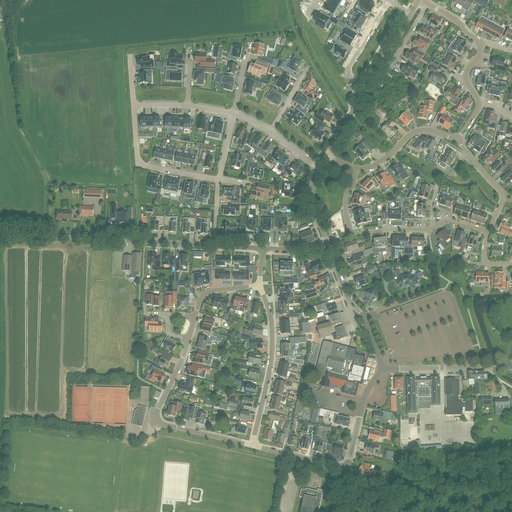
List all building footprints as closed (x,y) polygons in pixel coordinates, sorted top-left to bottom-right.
[(331,0),(328,5),(337,10),(340,5),(331,0)] [(368,0),(368,1),(367,0),(359,0),(355,8),(362,12),(364,9),(370,12),(370,13),(373,8),(374,7),(372,6),(374,4),(368,0)] [(455,0),(454,2),(457,4),(455,7),(460,10),(462,8),(467,11),(469,8),(473,1),(471,0),(455,0)] [(328,5),(325,11),(331,14),(333,16),(337,10),(328,5)] [(352,11),(349,16),(363,24),(364,23),(365,23),(367,20),(366,20),(367,19),(364,17),(360,15),(362,12),(355,8),(353,12),(352,11)] [(318,15),(314,20),(318,22),(317,25),(323,29),(324,28),(325,25),(326,25),(326,24),(328,21),(332,23),(336,26),(339,22),(332,18),(329,17),(324,13),(321,17),(319,15),(318,15)] [(348,21),(345,25),(346,25),(352,29),(354,26),(357,28),(360,30),(361,29),(362,29),(363,26),(363,24),(349,16),(347,20),(348,21)] [(441,18),(439,20),(432,16),(429,22),(436,26),(434,29),(438,31),(440,32),(442,27),(446,21),(441,18)] [(480,30),(485,19),(481,17),(475,27),(480,30)] [(485,32),(490,22),(485,19),(480,30),(485,32)] [(490,35),(495,25),(490,22),(485,32),(490,35)] [(344,29),(346,31),(344,35),(354,41),(357,36),(355,34),(351,32),(352,29),(346,25),(344,29)] [(495,37),(500,27),(495,25),(490,35),(495,37)] [(438,31),(434,29),(432,28),(430,30),(423,26),(423,27),(422,27),(421,28),(422,29),(420,32),(429,37),(431,34),(435,36),(438,31)] [(500,27),(495,37),(499,40),(505,30),(500,27)] [(340,38),(338,42),(345,46),(347,44),(348,45),(350,47),(354,41),(344,35),(342,39),(340,38)] [(455,40),(453,43),(463,50),(466,44),(465,44),(463,42),(465,39),(460,36),(458,35),(455,40)] [(426,49),(430,43),(420,37),(418,40),(416,39),(413,44),(422,50),(423,49),(424,47),(426,49)] [(336,42),(333,47),(337,49),(334,53),(335,53),(335,54),(334,55),(337,57),(338,55),(343,58),(347,52),(346,51),(343,49),(344,47),(336,42)] [(453,43),(448,51),(453,54),(455,52),(458,54),(460,55),(463,50),(453,43)] [(254,52),(253,55),(261,57),(265,57),(265,55),(262,54),(264,46),(256,44),(255,47),(254,47),(253,52),(254,52)] [(239,59),(242,48),(241,48),(241,47),(238,46),(238,47),(235,46),(233,55),(228,54),(227,59),(233,61),(234,57),(239,59)] [(421,60),(424,55),(413,49),(411,52),(408,51),(405,57),(414,63),(417,58),(421,60)] [(447,51),(444,56),(448,58),(446,60),(454,65),(456,61),(452,58),(451,57),(453,54),(453,55),(453,54),(448,51),(447,50),(447,51)] [(200,67),(214,68),(214,61),(206,60),(206,55),(204,55),(204,54),(200,53),(200,55),(196,55),(196,56),(195,56),(194,61),(195,61),(195,63),(200,63),(200,67)] [(166,62),(165,67),(171,68),(171,64),(176,64),(182,65),(182,61),(182,60),(183,57),(179,57),(179,55),(171,54),(171,55),(167,55),(166,62)] [(301,63),(302,63),(301,62),(298,61),(300,59),(294,55),(291,60),(292,61),(290,65),(284,61),(284,62),(283,64),(282,64),(280,67),(286,70),(287,68),(295,72),(295,73),(296,72),(298,69),(299,66),(301,63)] [(143,58),(137,58),(138,65),(142,65),(142,68),(147,68),(153,67),(153,61),(150,61),(149,56),(143,56),(143,58)] [(506,73),(508,66),(503,65),(504,61),(493,58),(493,59),(492,59),(492,61),(492,62),(491,66),(496,67),(495,71),(506,73)] [(441,61),(438,66),(445,70),(446,67),(451,70),(454,65),(446,60),(445,63),(441,61)] [(251,64),(249,72),(255,74),(254,75),(259,77),(261,71),(265,73),(268,66),(257,62),(255,66),(251,64)] [(224,70),(223,76),(225,76),(229,77),(230,74),(235,76),(238,66),(229,64),(228,71),(224,70)] [(401,71),(406,74),(404,76),(408,78),(412,72),(416,75),(419,70),(412,66),(409,64),(408,67),(404,65),(401,71)] [(429,78),(428,80),(433,83),(434,81),(439,84),(443,77),(436,73),(438,69),(432,66),(429,70),(432,73),(429,78)] [(204,81),(205,81),(205,75),(204,75),(204,73),(209,73),(209,69),(202,68),(202,72),(195,72),(194,75),(193,75),(193,80),(194,80),(194,81),(200,82),(200,80),(203,81),(203,82),(204,82),(204,81)] [(140,78),(139,78),(139,84),(148,83),(148,76),(152,76),(151,69),(142,70),(143,74),(140,74),(140,78)] [(166,69),(165,77),(170,77),(170,81),(181,82),(181,79),(182,79),(183,75),(182,75),(182,74),(177,74),(172,74),(173,70),(166,69)] [(478,76),(476,86),(483,87),(484,85),(485,80),(488,80),(489,77),(490,73),(490,71),(487,70),(484,69),(484,70),(484,71),(480,71),(479,76),(478,76)] [(217,74),(215,81),(221,82),(221,81),(225,82),(223,89),(232,91),(234,82),(224,79),(225,76),(223,76),(217,74)] [(285,92),(289,85),(286,83),(287,81),(288,81),(290,78),(284,74),(281,80),(279,79),(275,85),(285,92)] [(486,87),(486,90),(489,91),(489,93),(488,94),(494,95),(496,87),(497,83),(492,82),(493,78),(492,78),(491,78),(489,77),(488,80),(487,85),(486,87)] [(309,78),(302,89),(307,92),(305,95),(314,100),(317,95),(313,92),(311,91),(315,84),(312,82),(313,81),(309,78)] [(261,89),(263,84),(253,80),(252,84),(246,82),(244,93),(244,94),(247,95),(248,94),(251,95),(252,91),(254,85),(257,85),(256,88),(261,89)] [(496,87),(494,95),(500,97),(500,95),(500,94),(504,95),(505,91),(507,83),(503,82),(502,84),(497,83),(496,87)] [(456,106),(460,99),(457,98),(458,96),(457,95),(460,91),(455,88),(452,91),(448,89),(445,95),(452,100),(450,103),(456,106)] [(274,103),(278,106),(279,105),(282,101),(281,101),(282,100),(275,96),(278,92),(272,89),(268,94),(271,96),(269,101),(270,101),(269,102),(273,104),(274,103)] [(294,102),(296,103),(301,106),(300,109),(302,112),(301,113),(305,115),(308,110),(304,107),(307,101),(304,99),(305,98),(302,97),(302,98),(298,95),(298,96),(297,96),(295,98),(296,98),(294,102)] [(470,107),(467,105),(470,100),(468,99),(468,98),(466,97),(465,97),(462,101),(460,99),(456,106),(454,110),(458,112),(461,108),(467,111),(470,107)] [(432,112),(434,103),(426,102),(425,108),(420,107),(418,118),(426,119),(428,111),(432,112)] [(378,107),(374,111),(382,118),(385,114),(378,107)] [(317,112),(314,118),(323,122),(324,119),(329,122),(333,116),(329,114),(330,112),(330,111),(326,109),(325,109),(324,111),(323,110),(321,114),(317,112)] [(287,114),(285,117),(297,125),(304,116),(296,110),(294,113),(290,110),(289,112),(288,112),(287,112),(287,113),(287,114)] [(492,121),(493,115),(494,112),(487,111),(485,121),(489,121),(488,127),(494,129),(496,122),(492,121)] [(407,126),(413,120),(405,113),(400,119),(407,126)] [(448,129),(453,121),(443,115),(438,123),(448,129)] [(200,117),(198,129),(202,130),(202,132),(206,133),(208,126),(205,125),(206,118),(204,118),(204,117),(201,116),(200,117)] [(153,118),(153,128),(162,128),(163,121),(159,121),(159,118),(153,118)] [(207,133),(207,135),(214,136),(214,138),(220,140),(221,135),(223,123),(220,122),(221,121),(216,120),(215,124),(210,123),(209,122),(209,123),(209,127),(207,133)] [(394,132),(396,131),(392,127),(396,124),(391,120),(388,123),(382,129),(390,136),(392,135),(393,136),(395,133),(394,132)] [(315,128),(310,135),(316,139),(316,140),(317,140),(320,141),(320,140),(321,140),(322,140),(322,139),(322,138),(322,137),(324,133),(321,132),(325,127),(318,123),(315,128)] [(497,129),(495,137),(498,137),(499,137),(499,136),(502,137),(502,136),(505,136),(505,135),(507,126),(507,124),(501,123),(500,130),(497,129)] [(238,144),(244,146),(249,134),(245,133),(247,130),(246,130),(245,129),(243,128),(242,128),(240,127),(237,135),(238,135),(237,138),(240,139),(238,144)] [(473,149),(480,140),(481,138),(476,134),(477,133),(474,131),(470,137),(472,139),(469,144),(474,148),(473,149)] [(246,143),(251,147),(256,151),(258,148),(256,147),(262,139),(262,138),(260,136),(259,137),(256,134),(255,136),(251,133),(246,143)] [(423,152),(430,139),(429,141),(423,138),(422,140),(419,139),(414,148),(418,151),(419,149),(423,152)] [(481,138),(480,140),(473,149),(479,153),(483,148),(485,150),(491,142),(488,140),(487,142),(481,138)] [(430,139),(423,152),(425,148),(430,151),(428,154),(432,156),(438,147),(435,145),(436,143),(430,139)] [(367,148),(370,145),(365,140),(362,143),(362,144),(360,146),(360,145),(354,151),(363,160),(369,154),(365,150),(367,148)] [(258,148),(256,151),(252,156),(255,158),(258,153),(262,157),(265,153),(268,155),(274,147),(271,145),(271,144),(270,143),(269,144),(269,143),(264,148),(260,145),(258,148)] [(173,151),(169,151),(170,147),(167,147),(166,150),(163,149),(163,146),(161,145),(160,149),(155,148),(153,157),(173,161),(174,152),(175,152),(176,148),(173,148),(173,151)] [(444,152),(442,155),(444,156),(453,161),(456,155),(454,154),(451,152),(453,150),(446,146),(443,151),(444,152)] [(175,162),(194,165),(196,156),(197,156),(197,152),(195,152),(194,156),(190,155),(191,151),(188,151),(188,154),(184,154),(185,150),(182,150),(181,153),(177,152),(175,162)] [(275,160),(278,163),(284,155),(282,153),(282,152),(279,150),(279,151),(278,151),(277,152),(275,150),(266,161),(271,165),(275,160)] [(492,163),(500,155),(495,151),(491,155),(489,152),(483,158),(488,163),(489,161),(492,163)] [(212,163),(213,159),(212,159),(212,158),(208,157),(209,154),(203,153),(201,160),(205,161),(204,165),(204,167),(205,167),(205,168),(209,169),(209,168),(210,168),(211,163),(212,163)] [(234,155),(232,166),(239,168),(240,164),(241,159),(245,159),(246,154),(241,153),(240,156),(234,155)] [(439,158),(436,164),(441,167),(443,163),(447,166),(449,167),(453,161),(444,156),(442,155),(441,154),(439,158)] [(284,155),(278,163),(280,165),(277,169),(282,173),(290,163),(288,161),(289,159),(288,159),(289,158),(286,155),(286,156),(284,155)] [(498,163),(492,169),(493,170),(492,170),(492,171),(494,173),(495,173),(495,172),(497,174),(500,171),(502,173),(508,167),(504,163),(501,166),(498,163)] [(249,164),(247,170),(251,171),(250,177),(262,180),(262,179),(264,171),(254,169),(255,165),(249,164)] [(289,166),(285,171),(290,175),(292,172),(299,177),(304,170),(303,170),(303,169),(301,168),(300,168),(295,164),(291,168),(289,166)] [(403,181),(404,180),(409,176),(405,171),(402,173),(397,165),(391,169),(398,180),(401,178),(403,181)] [(511,167),(510,166),(505,172),(508,174),(506,175),(502,180),(507,185),(511,179),(511,176),(509,174),(511,171),(511,167)] [(389,188),(395,184),(392,179),(389,181),(384,173),(378,177),(384,186),(387,184),(389,188)] [(155,189),(154,193),(159,194),(161,185),(162,181),(161,181),(157,180),(158,177),(157,177),(157,176),(153,176),(153,177),(150,176),(149,179),(148,179),(148,183),(149,183),(148,188),(155,189)] [(171,193),(173,180),(171,180),(171,179),(168,178),(167,179),(166,179),(165,188),(162,187),(160,193),(164,194),(164,192),(171,193)] [(373,183),(370,180),(369,179),(362,186),(363,187),(362,188),(361,189),(367,193),(367,192),(368,191),(371,188),(372,188),(374,186),(377,189),(380,186),(376,181),(373,183)] [(175,181),(173,180),(171,193),(177,194),(176,196),(180,197),(181,191),(178,190),(179,182),(180,182),(180,181),(179,181),(179,180),(175,180),(175,181)] [(421,191),(430,194),(431,188),(430,187),(426,186),(427,183),(420,181),(417,190),(421,191)] [(189,194),(188,198),(194,199),(195,193),(192,192),(194,184),(191,184),(191,183),(187,182),(186,183),(184,193),(189,194)] [(294,182),(288,182),(282,182),(281,194),(285,194),(285,197),(289,197),(293,198),(293,197),(297,197),(297,196),(298,195),(298,194),(298,193),(298,192),(297,191),(298,189),(293,189),(294,182)] [(201,195),(197,194),(196,202),(202,203),(203,198),(207,199),(207,198),(208,198),(209,193),(208,193),(209,188),(207,188),(207,187),(207,186),(203,185),(203,186),(202,186),(202,190),(201,195)] [(262,199),(263,194),(268,195),(270,187),(258,185),(257,189),(253,188),(252,196),(258,197),(258,198),(262,199)] [(428,199),(430,194),(421,191),(417,190),(411,188),(409,191),(420,194),(419,197),(428,199)] [(224,197),(227,197),(227,200),(232,201),(232,204),(239,204),(247,205),(247,199),(239,199),(239,194),(235,193),(235,190),(225,189),(224,192),(223,195),(224,196),(224,197)] [(370,196),(366,194),(365,193),(363,197),(366,198),(370,201),(373,202),(374,199),(372,198),(372,197),(370,196)] [(355,194),(354,199),(353,199),(352,204),(353,204),(361,206),(363,196),(359,195),(355,194)] [(439,195),(437,201),(440,202),(440,204),(439,204),(445,206),(448,198),(449,194),(446,194),(445,197),(442,196),(439,195)] [(396,211),(396,220),(397,220),(397,221),(400,221),(400,220),(402,220),(402,218),(402,216),(405,216),(405,213),(405,201),(405,198),(402,199),(402,203),(401,211),(399,211),(399,209),(398,208),(396,208),(396,209),(396,211)] [(448,198),(445,206),(451,208),(454,200),(448,198)] [(230,208),(224,208),(223,211),(223,212),(223,213),(223,214),(223,215),(235,216),(235,211),(240,211),(240,205),(230,204),(230,208)] [(110,217),(116,217),(116,224),(123,223),(127,222),(127,223),(132,223),(131,213),(127,213),(127,212),(120,213),(120,214),(117,214),(117,205),(110,205),(110,217)] [(461,216),(464,207),(457,205),(454,214),(461,217),(462,216),(461,216),(462,216),(461,216)] [(83,206),(83,214),(88,214),(88,216),(93,216),(94,207),(83,206)] [(360,211),(354,212),(356,218),(365,216),(365,213),(370,211),(372,211),(371,206),(364,207),(365,210),(360,211)] [(462,216),(461,217),(468,219),(471,209),(464,207),(461,216),(462,216),(461,216),(462,216)] [(387,208),(387,211),(390,212),(390,220),(396,220),(396,211),(390,211),(390,209),(390,208),(387,208)] [(478,221),(481,213),(474,210),(471,220),(478,222),(479,221),(478,221)] [(71,218),(71,211),(65,211),(57,211),(57,219),(65,219),(65,218),(71,218)] [(405,213),(405,216),(405,218),(405,219),(406,219),(408,219),(417,220),(418,217),(423,217),(426,217),(427,211),(414,211),(414,214),(417,214),(417,217),(408,216),(408,215),(408,214),(407,213),(405,213)] [(479,221),(478,222),(485,224),(488,215),(481,213),(478,221),(479,221)] [(282,214),(276,214),(276,229),(279,229),(279,231),(281,231),(280,232),(285,232),(285,231),(286,231),(287,225),(288,225),(288,221),(287,221),(287,220),(282,220),(282,214)] [(263,220),(263,231),(265,231),(265,232),(270,232),(270,231),(271,231),(271,223),(274,223),(275,217),(269,216),(269,220),(263,220)] [(365,216),(356,218),(357,225),(372,222),(372,219),(366,220),(365,216)] [(152,221),(152,231),(152,232),(155,232),(155,231),(158,232),(159,226),(163,226),(164,217),(157,217),(156,221),(152,221)] [(165,217),(165,226),(169,226),(169,232),(172,232),(172,233),(175,234),(175,233),(176,233),(176,223),(172,222),(173,218),(165,217)] [(248,220),(248,230),(250,230),(250,231),(255,231),(255,223),(258,223),(259,218),(253,217),(253,220),(248,220)] [(190,233),(190,227),(195,228),(195,219),(188,218),(188,223),(183,223),(183,233),(184,233),(184,234),(187,234),(187,233),(190,233)] [(207,234),(207,230),(208,230),(208,228),(208,224),(204,224),(204,219),(197,219),(196,228),(196,232),(201,232),(200,233),(200,234),(204,234),(203,235),(206,235),(206,234),(207,234)] [(503,234),(510,237),(511,233),(511,227),(510,227),(511,226),(502,221),(499,228),(501,229),(500,233),(503,234)] [(223,229),(222,235),(229,235),(229,232),(236,232),(237,226),(230,225),(230,224),(223,224),(223,225),(222,226),(221,227),(221,228),(222,229),(223,229)] [(442,251),(444,249),(448,246),(445,243),(449,238),(448,237),(449,236),(450,234),(445,229),(437,237),(442,242),(440,244),(438,246),(442,251)] [(300,235),(298,235),(298,231),(293,230),(292,243),(303,244),(304,245),(315,241),(311,231),(300,235)] [(467,239),(464,238),(465,234),(458,231),(455,241),(460,242),(458,247),(464,248),(467,239)] [(468,244),(469,244),(467,250),(470,251),(471,248),(472,249),(471,253),(476,255),(478,249),(475,248),(478,238),(471,235),(468,244)] [(387,237),(381,238),(382,247),(386,247),(386,252),(387,254),(391,254),(391,248),(389,248),(388,240),(387,237)] [(393,248),(391,248),(391,254),(391,256),(394,255),(394,254),(396,254),(396,250),(400,250),(400,247),(400,237),(394,237),(393,240),(393,248)] [(400,237),(400,247),(404,247),(404,250),(404,254),(406,254),(409,254),(409,248),(407,248),(407,244),(407,238),(400,237)] [(375,248),(373,249),(374,256),(379,256),(378,248),(382,247),(381,238),(374,239),(375,248)] [(409,254),(409,259),(410,259),(413,257),(413,255),(414,255),(414,250),(418,251),(419,238),(412,238),(412,248),(409,248),(409,254)] [(419,238),(418,251),(422,251),(422,255),(427,255),(427,249),(427,247),(424,247),(425,238),(419,238)] [(354,254),(365,250),(362,244),(358,246),(356,241),(345,245),(348,253),(352,251),(354,254)] [(503,245),(498,245),(498,249),(493,248),(492,256),(501,256),(502,249),(503,249),(503,245)] [(365,254),(365,252),(357,255),(358,258),(349,261),(352,268),(362,264),(361,261),(365,259),(364,255),(365,254)] [(139,276),(139,272),(140,272),(141,254),(133,253),(133,256),(124,255),(123,270),(131,271),(131,275),(139,276)] [(159,270),(160,262),(156,262),(157,254),(149,253),(148,265),(154,265),(154,270),(153,270),(157,270),(159,270)] [(175,265),(175,258),(175,260),(172,259),(171,259),(171,255),(168,254),(167,254),(165,254),(164,254),(163,265),(170,266),(170,265),(171,265),(171,272),(175,272),(175,265)] [(176,260),(175,272),(174,281),(179,282),(180,271),(182,271),(182,267),(188,267),(188,262),(187,262),(187,256),(180,255),(180,260),(176,260)] [(216,257),(216,266),(220,266),(221,262),(225,263),(231,263),(231,257),(222,257),(217,257),(216,257)] [(235,257),(235,263),(240,263),(245,263),(245,267),(248,267),(249,267),(249,265),(250,258),(249,258),(244,258),(235,257)] [(280,262),(280,271),(285,271),(285,275),(293,275),(293,263),(280,262)] [(304,264),(306,269),(308,274),(314,272),(314,273),(323,269),(320,262),(311,265),(312,267),(310,268),(308,262),(304,264)] [(205,271),(206,273),(201,274),(203,285),(205,284),(205,285),(209,285),(209,284),(210,284),(209,276),(212,276),(212,268),(212,269),(212,270),(205,271)] [(216,270),(215,279),(216,279),(221,279),(230,280),(230,274),(225,274),(220,274),(220,270),(216,270)] [(418,279),(421,272),(416,270),(413,277),(413,276),(412,276),(411,276),(408,274),(405,276),(404,276),(403,276),(402,277),(399,270),(394,272),(398,281),(397,282),(397,283),(397,284),(397,285),(398,285),(400,285),(401,288),(406,286),(407,287),(408,287),(409,287),(410,287),(411,288),(412,288),(413,288),(414,289),(415,286),(416,286),(417,286),(418,285),(418,284),(418,283),(417,282),(418,279)] [(234,274),(234,280),(243,280),(248,280),(249,280),(249,273),(249,271),(248,271),(245,271),(245,275),(240,275),(234,274)] [(476,272),(476,276),(476,282),(481,282),(485,282),(484,287),(488,287),(488,286),(489,274),(485,274),(485,273),(477,273),(476,272)] [(495,273),(495,284),(494,284),(494,288),(499,288),(505,289),(505,276),(502,276),(502,273),(495,273)] [(195,274),(192,275),(191,281),(195,281),(196,287),(197,287),(197,288),(200,287),(200,286),(203,286),(203,285),(201,274),(195,275),(195,274)] [(323,285),(328,283),(325,276),(318,279),(319,282),(306,286),(308,291),(324,285),(323,285)] [(361,286),(370,283),(368,278),(364,279),(363,276),(354,279),(357,288),(358,289),(361,287),(361,286)] [(279,288),(278,288),(278,291),(279,291),(279,294),(281,294),(281,298),(286,298),(290,298),(299,297),(299,296),(293,296),(293,294),(292,294),(292,293),(292,288),(293,288),(293,283),(287,284),(285,284),(284,284),(284,287),(279,287),(279,288)] [(377,304),(380,303),(379,299),(379,298),(376,290),(377,290),(376,286),(371,288),(371,289),(367,291),(366,295),(367,299),(365,299),(367,304),(366,305),(367,305),(367,304),(369,303),(370,306),(377,303),(377,304)] [(326,299),(333,297),(330,289),(321,292),(322,296),(325,296),(326,299)] [(304,294),(299,296),(299,297),(299,298),(305,296),(306,299),(317,295),(315,290),(304,294)] [(154,294),(154,292),(144,291),(143,299),(147,299),(147,305),(153,305),(153,306),(154,294)] [(176,305),(177,293),(166,292),(166,307),(169,307),(169,308),(171,308),(172,307),(173,307),(173,304),(176,305)] [(154,294),(153,306),(159,307),(160,301),(163,301),(164,293),(160,293),(160,294),(154,294)] [(192,301),(191,300),(190,296),(187,297),(187,298),(182,298),(182,297),(181,296),(178,296),(178,301),(179,301),(179,308),(181,308),(181,309),(182,309),(183,309),(184,309),(184,308),(186,308),(187,305),(188,305),(188,304),(189,304),(190,304),(191,303),(192,302),(192,301)] [(230,309),(235,311),(238,311),(240,307),(242,299),(236,297),(234,304),(231,303),(230,309)] [(280,304),(279,304),(279,308),(288,308),(289,308),(289,305),(293,305),(293,304),(293,301),(300,301),(299,298),(299,297),(290,298),(290,301),(288,301),(286,301),(280,302),(280,304)] [(212,305),(214,305),(213,307),(218,308),(217,308),(218,309),(226,311),(229,301),(223,299),(223,300),(221,300),(215,299),(215,301),(213,301),(212,305)] [(242,299),(240,307),(238,311),(247,313),(249,307),(250,302),(247,301),(248,300),(242,299)] [(249,322),(250,315),(254,316),(254,314),(257,315),(258,311),(259,311),(259,310),(260,310),(259,309),(259,308),(260,304),(253,302),(252,307),(249,307),(247,313),(247,314),(246,321),(249,322)] [(335,303),(328,306),(327,303),(315,307),(317,312),(321,311),(322,312),(324,311),(325,314),(337,309),(335,303)] [(288,308),(279,308),(279,312),(280,312),(280,315),(287,314),(288,314),(291,314),(291,318),(297,317),(301,317),(301,313),(294,314),(293,310),(288,310),(288,308)] [(333,326),(342,323),(339,314),(329,317),(331,322),(333,326)] [(203,324),(213,327),(214,323),(220,324),(221,319),(213,317),(213,320),(205,318),(205,319),(204,319),(204,321),(204,322),(204,324),(203,324)] [(161,332),(162,324),(158,323),(158,319),(153,319),(146,319),(146,326),(150,326),(150,331),(161,332)] [(331,322),(330,323),(330,322),(317,326),(321,339),(331,336),(331,333),(333,332),(332,330),(335,329),(337,333),(332,335),(334,340),(337,339),(337,341),(347,337),(342,323),(333,326),(331,322)] [(213,327),(203,324),(202,327),(201,327),(201,329),(202,330),(201,331),(207,332),(207,335),(213,337),(215,331),(211,331),(212,327),(213,327)] [(260,326),(254,325),(255,324),(251,324),(250,329),(249,329),(248,332),(261,335),(263,328),(259,327),(260,326)] [(207,344),(211,345),(212,341),(215,342),(217,337),(213,337),(207,335),(207,338),(200,336),(199,342),(207,344)] [(170,343),(172,340),(166,337),(164,343),(166,344),(164,347),(173,352),(176,346),(170,343)] [(281,344),(281,350),(294,350),(295,350),(295,343),(299,343),(299,337),(292,337),(292,343),(290,343),(290,344),(281,344)] [(250,341),(250,350),(255,350),(255,348),(262,348),(263,341),(250,341)] [(342,392),(355,396),(359,383),(361,384),(362,384),(363,380),(362,380),(363,380),(367,381),(370,368),(366,367),(366,366),(363,366),(362,366),(363,363),(365,364),(366,360),(364,360),(365,356),(355,354),(357,350),(345,347),(333,344),(333,343),(324,341),(314,378),(323,380),(321,386),(328,388),(329,384),(343,387),(342,392)] [(206,347),(207,344),(199,342),(197,348),(204,350),(203,353),(209,354),(211,348),(206,347)] [(160,367),(161,365),(163,366),(164,364),(168,366),(171,360),(168,358),(169,355),(161,350),(160,351),(158,355),(162,357),(161,360),(158,359),(156,359),(155,360),(154,362),(154,363),(155,364),(160,367)] [(281,350),(281,357),(285,357),(290,357),(290,359),(293,360),(292,363),(303,365),(304,361),(294,359),(294,350),(281,350)] [(198,352),(197,355),(193,354),(192,361),(202,364),(203,360),(208,361),(209,355),(198,352)] [(234,360),(234,364),(240,365),(242,365),(249,366),(252,366),(252,363),(261,364),(262,357),(254,356),(254,354),(250,354),(249,362),(241,361),(241,360),(234,360)] [(280,369),(287,371),(289,364),(281,362),(280,369)] [(200,377),(201,372),(202,371),(209,373),(210,369),(203,367),(193,364),(192,368),(189,367),(187,374),(197,376),(200,377)] [(157,371),(158,368),(152,365),(150,370),(154,372),(152,377),(150,376),(149,379),(154,382),(156,379),(162,382),(165,375),(157,371)] [(250,369),(250,370),(248,376),(258,378),(260,372),(251,370),(250,369)] [(286,378),(287,371),(280,369),(278,376),(286,378)] [(474,372),(474,380),(475,394),(485,394),(484,379),(484,372),(474,372)] [(430,406),(439,406),(440,406),(439,378),(432,378),(432,379),(426,379),(426,377),(420,377),(420,379),(415,379),(415,378),(407,378),(408,414),(418,414),(418,409),(430,409),(430,406)] [(402,389),(402,378),(394,378),(395,389),(398,389),(398,393),(402,393),(402,389)] [(459,382),(456,382),(456,379),(445,379),(445,395),(446,395),(446,408),(445,408),(445,416),(462,416),(462,411),(465,411),(465,412),(473,412),(472,402),(465,402),(459,402),(459,395),(459,382)] [(289,383),(285,383),(277,381),(275,387),(284,389),(285,386),(288,386),(289,383)] [(488,391),(496,391),(496,381),(487,381),(488,391)] [(254,394),(256,387),(252,386),(253,384),(243,382),(241,391),(254,394)] [(193,386),(186,384),(181,383),(180,386),(181,387),(180,391),(191,393),(193,386)] [(141,402),(150,402),(150,387),(141,387),(141,402)] [(286,390),(284,389),(275,387),(274,394),(282,396),(282,395),(286,396),(286,393),(283,393),(283,392),(285,393),(286,390)] [(272,403),(280,405),(281,401),(284,402),(285,399),(281,399),(282,398),(273,396),(272,403)] [(242,406),(244,406),(251,408),(253,400),(243,398),(243,399),(240,398),(239,403),(238,405),(242,406)] [(492,405),(491,398),(482,398),(483,406),(492,405)] [(496,414),(510,414),(509,398),(495,399),(496,414)] [(175,417),(175,413),(179,414),(181,404),(175,402),(174,406),(170,405),(167,415),(175,417)] [(279,408),(280,405),(272,403),(270,409),(278,411),(282,412),(282,409),(279,408)] [(196,404),(194,413),(198,414),(196,423),(203,424),(205,414),(200,413),(201,406),(200,405),(196,404)] [(250,414),(243,412),(244,409),(237,407),(228,405),(227,408),(227,409),(235,411),(234,415),(240,417),(240,419),(248,421),(249,421),(250,417),(249,417),(250,414)] [(136,411),(135,415),(136,417),(137,417),(135,425),(142,427),(147,408),(139,406),(138,410),(136,411)] [(192,420),(193,415),(195,408),(190,407),(189,410),(184,409),(181,419),(184,420),(184,421),(186,421),(187,421),(188,421),(189,419),(192,420)] [(317,423),(320,408),(314,407),(310,422),(317,423)] [(324,417),(324,413),(330,415),(329,418),(331,419),(331,422),(334,423),(334,424),(348,427),(349,427),(349,424),(350,419),(338,416),(339,413),(320,409),(320,412),(319,416),(324,417)] [(375,413),(374,413),(373,414),(373,415),(374,416),(373,419),(381,421),(380,422),(387,424),(388,419),(390,420),(392,413),(382,411),(381,414),(375,413)] [(304,424),(304,420),(297,419),(292,418),(290,425),(289,430),(292,431),(289,445),(295,446),(297,438),(293,437),(294,434),(295,435),(298,422),(304,424)] [(271,429),(270,429),(270,428),(266,427),(264,436),(265,437),(264,439),(271,441),(273,432),(276,433),(279,422),(274,420),(271,429)] [(233,428),(232,432),(237,433),(237,432),(245,434),(246,434),(247,430),(246,430),(246,428),(242,427),(242,426),(239,425),(235,424),(234,425),(234,428),(233,428)] [(286,432),(283,431),(280,430),(277,442),(283,443),(286,432)] [(389,439),(391,432),(384,430),(383,433),(381,432),(375,430),(374,432),(370,431),(368,438),(375,440),(375,441),(379,442),(380,437),(389,439)] [(307,449),(309,441),(306,440),(307,436),(304,436),(303,439),(301,448),(307,449)] [(321,452),(323,443),(320,442),(320,439),(317,438),(314,451),(321,452)] [(421,445),(420,440),(416,440),(417,450),(442,449),(442,444),(421,445)] [(343,445),(336,443),(336,442),(332,441),(331,445),(326,444),(325,450),(330,452),(330,454),(329,453),(328,456),(339,459),(339,457),(341,457),(343,451),(342,450),(343,445)] [(379,447),(379,445),(374,444),(374,446),(371,445),(370,446),(367,445),(365,451),(369,452),(369,453),(373,454),(374,449),(378,450),(379,447)] [(387,459),(391,460),(393,452),(385,450),(383,458),(387,459)] [(375,477),(376,471),(371,469),(372,465),(363,463),(362,466),(361,466),(360,470),(365,472),(365,471),(370,472),(369,476),(375,477)] [(303,498),(300,511),(318,511),(323,490),(318,489),(317,491),(305,488),(305,490),(301,489),(299,497),(303,498)]
